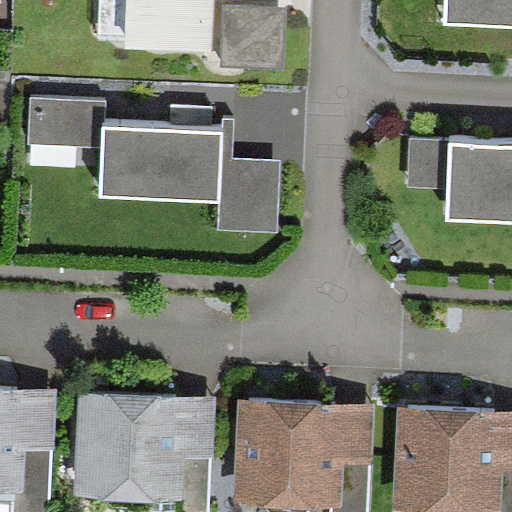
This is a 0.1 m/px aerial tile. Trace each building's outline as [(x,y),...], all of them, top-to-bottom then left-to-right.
[(199,0),(115,0),(113,51),(197,55),(199,0)] [(511,0),(432,0),(432,20),(511,21),(511,0)] [(271,6),(215,6),(214,65),(270,65),(271,6)] [(92,127),(92,102),(21,101),(20,153),(88,154),(87,201),(213,202),(214,166),(214,129),(92,127)] [(511,141),(399,138),(398,184),(433,185),(432,214),(511,216),(511,141)] [(214,166),(213,202),(213,234),(267,235),(268,166),(214,166)] [(42,390),(0,388),(0,483),(2,484),(3,443),(40,444),(42,390)] [(202,394),(69,390),(66,485),(162,488),(164,447),(201,448),(202,394)] [(362,404),(229,400),(226,495),(322,498),(324,457),(361,459),(362,404)] [(511,411),(387,407),(384,502),(481,506),(482,464),(511,465),(511,411)] [(37,511),(40,444),(3,443),(2,484),(0,511),(37,511)] [(198,511),(201,448),(164,447),(162,488),(161,511),(198,511)] [(359,511),(361,459),(324,457),(322,498),(321,511),(359,511)] [(511,511),(511,465),(482,464),(481,506),(480,511),(511,511)]
